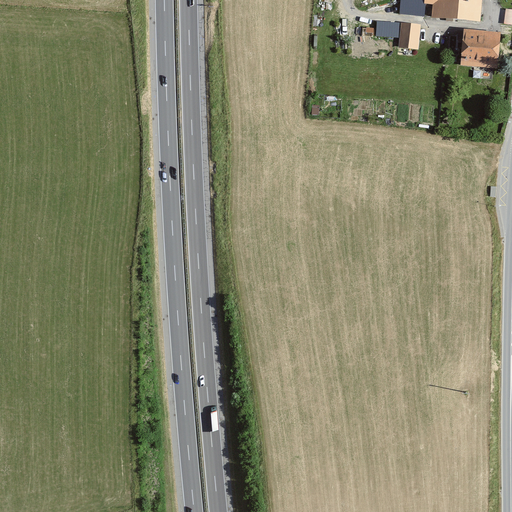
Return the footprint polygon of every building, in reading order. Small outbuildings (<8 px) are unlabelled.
[(418,17),(418,0),(398,0),(397,15),(418,17)] [(429,19),(478,22),(479,0),(420,0),(420,4),(430,5),(429,19)] [(511,26),(511,10),(504,10),(503,26),(511,26)] [(394,33),(395,22),(377,21),(376,32),(394,33)] [(415,49),(418,27),(399,24),(396,47),(415,49)] [(368,39),(368,30),(359,30),(359,39),(368,39)] [(492,69),(495,34),(460,31),(457,66),(492,69)]
